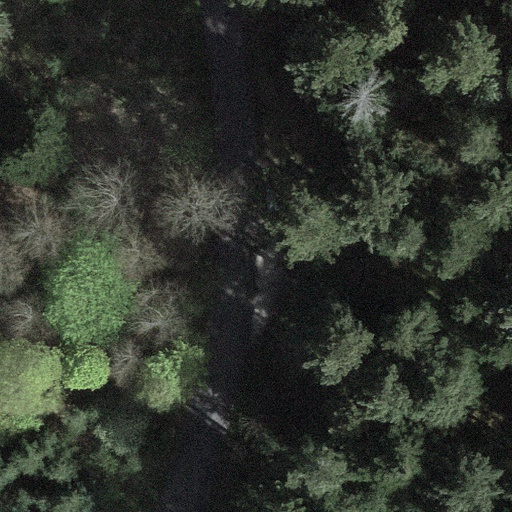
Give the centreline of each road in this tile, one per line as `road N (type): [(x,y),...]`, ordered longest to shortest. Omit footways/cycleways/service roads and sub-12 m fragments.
road 1 (unclassified): [(176,511),(224,336),(230,162),(219,0)]
road 2 (track): [(0,331),(224,336)]
